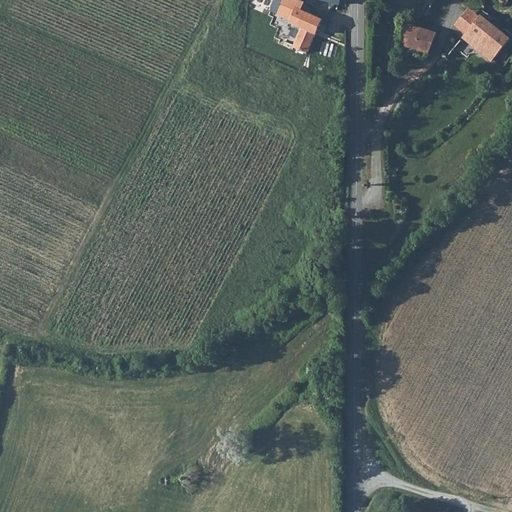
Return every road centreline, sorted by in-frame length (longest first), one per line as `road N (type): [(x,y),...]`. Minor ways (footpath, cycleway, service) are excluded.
road 1 (tertiary): [(355,202),(355,469)]
road 2 (tertiary): [(357,0),(355,202)]
road 3 (residential): [(355,202),(374,198),(377,119),(437,48)]
road 4 (residential): [(355,469),(490,511)]
